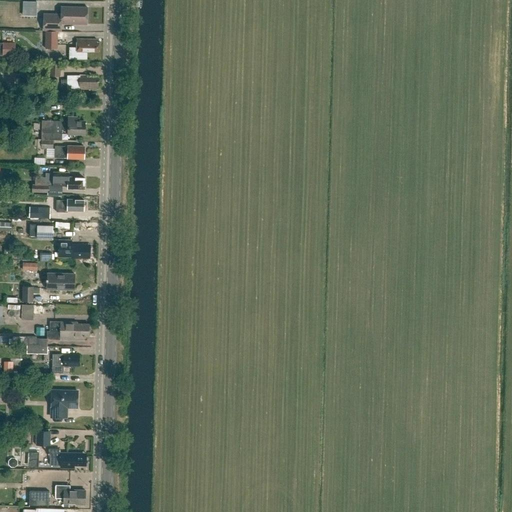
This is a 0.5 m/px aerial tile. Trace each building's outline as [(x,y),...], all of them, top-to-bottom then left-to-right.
[(36,16),(36,2),(23,1),(23,15),(36,16)] [(87,24),(88,8),(61,7),(61,15),(44,14),(43,30),(61,31),(61,24),(87,24)] [(57,49),(57,31),(45,31),(44,48),(57,49)] [(99,52),(99,43),(97,43),(97,40),(77,39),(77,48),(70,47),(69,59),(87,59),(87,52),(99,52)] [(11,42),(0,41),(0,54),(11,54),(11,42)] [(60,76),(60,63),(49,63),(49,76),(60,76)] [(87,77),(87,75),(80,75),(80,76),(67,76),(67,93),(79,93),(79,89),(98,89),(98,77),(87,77)] [(77,121),(77,116),(68,116),(68,121),(42,120),(42,139),(61,140),(62,129),(68,129),(68,134),(85,134),(85,133),(86,131),(86,129),(85,127),(85,126),(83,126),(84,121),(77,121)] [(55,157),(67,158),(84,159),(84,146),(68,146),(53,145),(53,140),(41,139),(41,148),(55,148),(55,157)] [(84,189),(84,178),(68,178),(69,173),(53,172),(53,182),(56,182),(56,186),(67,187),(67,188),(84,189)] [(49,193),(49,185),(33,184),(32,192),(49,193)] [(84,200),(68,200),(59,200),(59,212),(68,212),(68,210),(84,211),(84,200)] [(50,218),(50,208),(39,207),(38,218),(50,218)] [(0,230),(11,231),(12,222),(0,221),(0,230)] [(52,225),(36,225),(36,238),(51,238),(52,225)] [(90,258),(90,245),(72,245),(72,241),(59,240),(59,257),(71,257),(71,258),(90,258)] [(74,290),(74,274),(47,273),(47,289),(74,290)] [(33,301),(33,295),(33,286),(21,286),(21,301),(33,301)] [(32,320),(33,314),(33,305),(22,305),(21,319),(32,320)] [(81,331),(81,324),(77,324),(77,322),(54,321),(54,323),(50,323),(50,333),(55,334),(55,331),(58,331),(58,327),(61,327),(61,330),(66,330),(66,331),(77,331),(81,331)] [(55,334),(50,333),(50,340),(85,341),(85,337),(89,337),(89,324),(81,324),(81,331),(77,331),(66,331),(66,330),(61,330),(61,327),(58,327),(58,331),(55,331),(55,334)] [(8,345),(18,345),(18,336),(12,336),(12,338),(8,338),(8,345)] [(47,354),(48,344),(19,343),(19,345),(27,345),(27,353),(47,354)] [(78,365),(79,356),(71,356),(71,355),(53,354),(52,373),(63,373),(63,366),(71,366),(71,365),(78,365)] [(1,372),(10,372),(10,360),(1,360),(1,372)] [(0,397),(11,398),(10,383),(0,383),(0,397)] [(68,406),(68,407),(77,407),(78,391),(52,391),(51,417),(67,417),(65,417),(65,406),(68,406)] [(50,445),(50,430),(36,430),(35,445),(50,445)] [(86,465),(86,454),(61,453),(61,450),(50,450),(50,453),(48,452),(48,455),(50,455),(50,457),(50,465),(61,465),(61,467),(74,468),(74,465),(86,465)] [(29,452),(28,466),(37,466),(38,453),(29,452)] [(85,504),(85,502),(85,490),(65,490),(65,485),(56,485),(55,498),(64,499),(64,504),(85,504)] [(50,505),(50,490),(30,489),(30,504),(50,505)]
